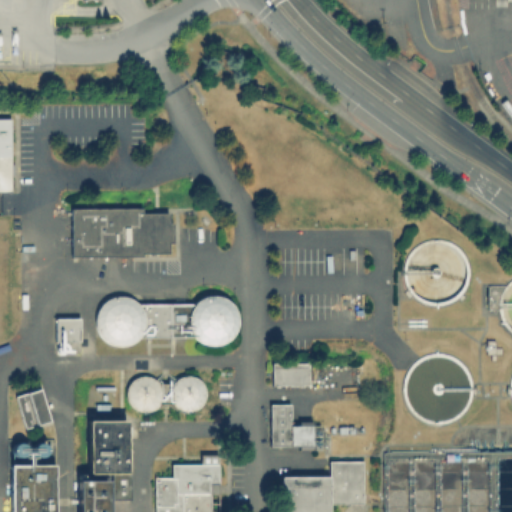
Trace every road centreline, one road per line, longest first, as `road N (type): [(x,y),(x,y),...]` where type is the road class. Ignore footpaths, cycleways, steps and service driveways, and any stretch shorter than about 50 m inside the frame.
road 1 (secondary): [(261,0),(340,77),(511,205)]
road 2 (secondary): [(401,92),(300,0)]
road 3 (secondary): [(511,173),(401,92)]
